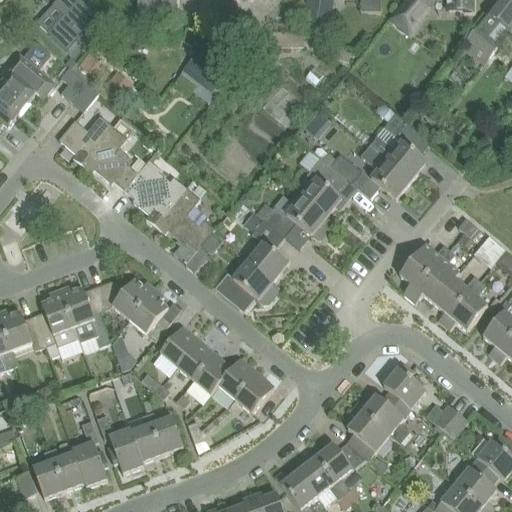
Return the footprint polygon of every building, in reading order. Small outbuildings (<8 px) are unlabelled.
[(60,0),(54,7),(38,25),(49,35),(68,53),(77,43),(85,51),(98,38),(89,30),(97,22),(74,0),(60,0)] [(149,0),(149,15),(158,15),(158,9),(178,9),(177,1),(175,0),(149,0)] [(362,0),(362,14),(382,14),(381,0),(362,0)] [(408,0),(408,4),(393,22),(409,35),(421,21),(411,13),(422,0),(449,0),(450,13),(472,12),(472,0),(408,0)] [(511,0),(502,0),(501,3),(471,43),(465,51),(487,67),(501,48),(491,41),(501,27),(511,34),(511,33),(511,0)] [(266,46),(258,55),(258,63),(278,60),(277,51),(305,50),(304,39),(327,43),(334,4),(310,1),(304,35),(275,35),(266,46)] [(258,55),(266,46),(256,37),(244,49),(254,59),(258,55)] [(20,60),(0,83),(0,91),(24,112),(40,93),(46,99),(55,89),(43,80),(37,74),(51,57),(36,45),(22,62),(20,60)] [(341,52),(337,62),(349,65),(352,55),(341,52)] [(71,61),(66,66),(72,72),(77,66),(71,61)] [(199,89),(195,94),(211,106),(227,85),(194,61),(183,77),(199,89)] [(62,98),(73,107),(89,88),(70,72),(62,82),(69,88),(62,98)] [(118,74),(107,87),(123,101),(125,98),(127,100),(136,89),(118,74)] [(89,88),(73,107),(84,116),(100,97),(89,88)] [(0,91),(0,132),(4,127),(9,131),(24,112),(0,91)] [(386,108),(378,116),(390,126),(390,125),(397,118),(386,108)] [(125,120),(117,114),(110,123),(117,129),(125,120)] [(370,149),(412,184),(427,166),(421,161),(431,148),(408,128),(397,118),(390,125),(390,126),(384,132),(402,147),(396,153),(378,139),(370,149)] [(421,120),(413,131),(422,137),(430,127),(421,120)] [(73,162),(83,170),(114,132),(101,121),(89,135),(76,124),(59,144),(76,158),(73,162)] [(122,125),(115,133),(127,142),(133,134),(122,125)] [(114,132),(83,170),(92,178),(95,174),(112,188),(114,186),(125,194),(139,177),(116,158),(128,143),(127,142),(115,133),(114,132)] [(396,203),(412,184),(370,149),(361,159),(379,174),(372,183),(396,203)] [(322,162),(345,181),(352,188),(363,175),(341,157),(337,162),(330,157),(324,163),(322,162)] [(304,189),(297,196),(327,221),(342,202),(333,195),(345,181),(322,162),(302,187),(304,189)] [(139,177),(125,194),(135,202),(133,205),(150,219),(147,223),(156,231),(187,193),(174,182),(170,187),(158,177),(160,174),(149,165),(142,174),(139,177)] [(193,185),(187,193),(200,204),(206,197),(193,185)] [(200,204),(187,193),(156,231),(166,238),(169,234),(186,248),(188,246),(198,255),(202,250),(214,235),(204,226),(201,229),(188,219),(200,204)] [(275,209),(264,223),(286,241),(297,227),(312,239),(317,244),(323,243),(333,231),(332,225),(327,221),(297,196),(291,205),(284,199),(275,209)] [(478,231),(467,222),(460,231),(466,236),(471,240),(478,231)] [(252,254),(245,262),(274,286),(289,267),(274,255),(286,241),(264,223),(252,237),(264,247),(256,257),(252,254)] [(466,236),(458,246),(468,254),(476,244),(471,240),(466,236)] [(497,247),(489,240),(474,258),(482,265),(497,247)] [(426,248),(401,279),(412,288),(404,298),(416,308),(423,298),(434,307),(455,283),(459,276),(449,267),(456,259),(444,249),(437,258),(426,248)] [(188,267),(186,268),(196,276),(208,260),(211,257),(202,250),(198,255),(188,267)] [(499,264),(511,274),(511,257),(507,254),(499,264)] [(279,290),(274,286),(245,262),(238,271),(242,274),(234,284),(228,279),(217,293),(239,312),(243,308),(248,312),(255,302),(258,304),(259,304),(264,308),(270,308),(280,296),(279,290)] [(455,283),(434,307),(445,316),(439,324),(445,329),(481,285),(475,280),(466,292),(455,283)] [(96,291),(104,315),(111,313),(113,310),(130,324),(156,292),(148,285),(144,290),(135,283),(126,295),(113,284),(96,291)] [(468,335),(489,310),(477,301),(487,290),(481,285),(445,329),(450,333),(457,325),(468,335)] [(61,293),(75,331),(80,344),(81,347),(100,339),(97,341),(100,351),(112,347),(101,317),(104,315),(96,291),(85,295),(84,291),(74,295),(72,289),(61,293)] [(156,292),(130,324),(156,345),(172,326),(163,319),(169,312),(161,305),(165,300),(156,292)] [(35,320),(46,351),(48,350),(51,362),(62,358),(60,352),(80,344),(75,331),(61,293),(50,297),(53,303),(42,307),(46,316),(35,320)] [(0,321),(12,355),(13,355),(33,347),(35,355),(46,351),(35,320),(25,324),(21,315),(11,319),(9,313),(0,316),(0,321)] [(489,358),(495,362),(511,341),(511,321),(505,316),(484,340),(496,350),(489,358)] [(0,377),(18,370),(13,355),(12,355),(0,321),(0,377)] [(161,357),(178,371),(200,345),(183,330),(161,357)] [(511,341),(495,362),(501,367),(507,360),(511,363),(511,341)] [(200,345),(178,371),(195,385),(217,358),(200,345)] [(130,357),(118,361),(124,376),(131,373),(138,364),(130,357)] [(217,358),(195,385),(212,399),(220,390),(219,389),(233,372),(217,358)] [(219,389),(220,390),(236,403),(258,377),(241,362),(233,372),(219,389)] [(385,390),(390,395),(412,413),(427,395),(409,381),(414,375),(404,367),(385,390)] [(131,376),(122,379),(125,387),(134,384),(131,376)] [(142,385),(157,397),(164,389),(148,377),(142,385)] [(258,377),(236,403),(253,417),(275,391),(258,377)] [(157,397),(165,403),(171,396),(164,389),(157,397)] [(355,410),(390,439),(401,448),(411,436),(400,427),(412,413),(390,395),(383,404),(377,400),(368,411),(360,405),(355,410)] [(184,397),(178,406),(185,412),(192,404),(184,397)] [(435,426),(444,434),(459,416),(449,408),(435,426)] [(355,439),(347,448),(366,464),(367,463),(369,465),(390,439),(355,410),(350,416),(358,422),(349,434),(355,439)] [(153,416),(149,418),(164,459),(168,457),(184,451),(173,421),(158,426),(154,416),(153,416)] [(459,416),(444,434),(454,442),(469,424),(459,416)] [(146,431),(132,436),(144,466),(164,459),(149,418),(142,420),(146,431)] [(108,419),(98,423),(105,443),(110,442),(113,451),(109,452),(114,466),(118,464),(124,478),(145,470),(144,466),(132,436),(131,433),(115,439),(108,419)] [(90,448),(73,454),(75,457),(86,488),(87,492),(109,484),(103,469),(108,468),(103,454),(98,456),(95,447),(100,445),(92,425),(83,428),(90,448)] [(205,444),(198,425),(188,429),(195,448),(205,444)] [(0,451),(19,445),(14,432),(0,436),(0,451)] [(478,462),(499,480),(505,485),(511,476),(511,456),(510,459),(492,445),(478,462)] [(317,449),(311,454),(344,498),(351,493),(344,484),(342,482),(354,473),(366,464),(347,448),(339,454),(334,448),(323,457),(317,449)] [(57,452),(51,454),(66,495),(86,488),(75,457),(61,462),(57,452)] [(66,495),(51,454),(45,456),(49,467),(34,472),(45,503),(66,495)] [(311,466),(300,475),(319,499),(330,491),(331,493),(334,496),(339,503),(344,498),(311,454),(305,459),(311,466)] [(380,462),(374,470),(383,477),(389,469),(380,462)] [(456,489),(484,511),(495,511),(496,511),(488,505),(498,494),(492,489),(499,480),(478,462),(456,489)] [(283,476),(276,481),(288,496),(300,511),(309,511),(307,509),(319,499),(300,475),(289,484),(283,476)] [(38,497),(31,479),(30,476),(18,481),(26,502),(38,497)] [(433,504),(428,510),(430,511),(484,511),(456,489),(439,509),(433,504)] [(253,501),(257,511),(283,511),(278,498),(264,503),(262,498),(253,501)] [(246,509),(238,511),(257,511),(253,501),(244,504),(246,509)]
